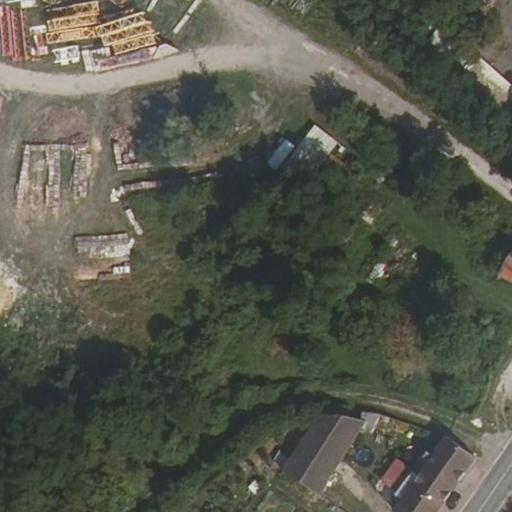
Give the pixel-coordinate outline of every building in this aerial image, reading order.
[(458,51),(435,36),(413,64),(421,73),(428,65),(442,75),(458,51)] [(511,83),(470,49),(449,74),(509,122),(511,117),(511,83)] [(306,178),(336,140),(314,123),(284,160),(306,178)] [(279,169),(293,142),(281,136),(266,163),(279,169)] [(374,232),(352,215),(336,240),(358,255),(374,232)] [(128,264),(129,238),(83,237),(82,262),(128,264)] [(511,269),(496,258),(471,296),(500,316),(509,307),(511,309),(511,269)] [(365,425),(317,418),(281,474),(318,497),(365,425)] [(397,511),(437,511),(473,459),(442,441),(430,460),(420,459),(410,476),(417,482),(397,511)]
